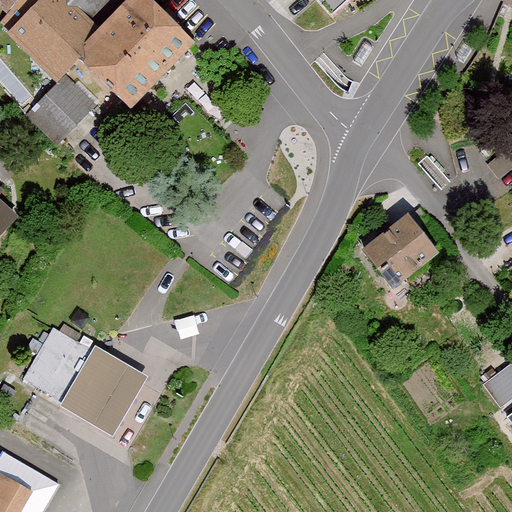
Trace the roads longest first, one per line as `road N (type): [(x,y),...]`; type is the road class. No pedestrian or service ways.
road 1 (primary): [(164,511),(298,284),(359,142)]
road 2 (residential): [(371,124),(511,307)]
road 3 (unclassified): [(239,0),(359,142)]
road 4 (primary): [(371,124),(452,0)]
